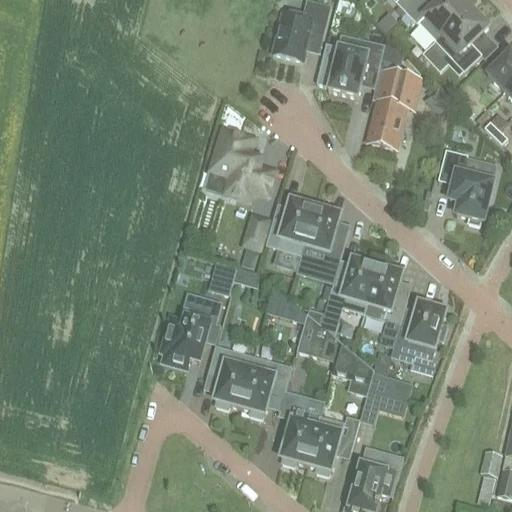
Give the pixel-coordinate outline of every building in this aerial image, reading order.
[(407,18),(425,0),(424,0),(390,0),(400,10),(406,17),(407,18)] [(471,14),(457,0),(447,0),(436,11),(425,0),(407,18),(435,47),(471,14)] [(324,43),(332,11),(306,5),(302,23),(282,18),(272,59),(303,67),(310,40),(324,43)] [(406,17),(400,10),(396,14),(402,20),(406,17)] [(464,77),(482,60),(471,48),(488,32),(471,14),(435,47),(464,77)] [(322,64),(317,89),(330,92),(329,94),(328,96),(330,96),(357,102),(357,103),(358,103),(359,101),(358,101),(365,73),(379,77),(385,51),(361,46),(359,57),(340,53),(341,52),(339,52),(338,54),(339,54),(336,67),(322,64)] [(397,74),(401,56),(387,52),(382,70),(397,74)] [(504,97),(511,88),(511,56),(487,80),(504,97)] [(401,111),(409,81),(387,76),(380,106),(378,105),(368,148),(397,155),(407,112),(401,111)] [(444,125),(456,114),(433,90),(425,97),(429,102),(425,106),(444,125)] [(466,109),(460,115),(469,124),(475,118),(466,109)] [(490,126),(499,134),(506,127),(497,119),(490,126)] [(500,136),(499,134),(490,126),(485,132),(495,142),(500,136)] [(268,199),(275,176),(260,171),(262,164),(250,160),(255,143),(224,134),(212,174),(231,180),(226,197),(249,204),(252,194),(268,199)] [(500,136),(495,142),(502,149),(508,143),(500,136)] [(484,227),(494,187),(463,180),(468,161),(446,155),(438,186),(454,190),(450,205),(460,208),(457,220),(469,223),(468,228),(480,231),(481,226),(484,227)] [(266,249),(302,260),(318,209),(305,205),(303,209),(291,206),(285,228),(283,228),(274,225),(266,249)] [(330,212),(318,209),(302,260),(301,262),(338,273),(346,247),(335,243),(341,220),(329,217),(330,212)] [(260,253),(268,224),(253,219),(244,248),(260,253)] [(254,273),(260,253),(248,249),(242,270),(254,273)] [(339,318),(341,312),(360,318),(363,319),(378,272),(368,269),(369,265),(356,261),(355,265),(353,265),(347,288),(335,284),(334,290),(330,303),(326,315),(339,318)] [(237,273),(216,268),(212,281),(233,287),(237,273)] [(401,279),(403,274),(390,271),(389,275),(379,273),(368,310),(381,314),(378,323),(401,330),(408,306),(396,302),(403,279),(401,279)] [(237,273),(233,287),(244,290),(248,277),(237,273)] [(330,303),(334,290),(328,288),(324,302),(330,303)] [(170,343),(164,367),(188,373),(190,364),(200,366),(209,331),(215,333),(222,308),(205,304),(199,327),(186,323),(185,328),(171,324),(166,342),(170,343)] [(400,334),(392,361),(391,362),(413,369),(415,361),(432,366),(438,345),(443,347),(448,330),(443,329),(446,317),(445,316),(447,312),(434,308),(432,313),(419,309),(411,337),(400,334)] [(304,330),(306,322),(293,310),(289,326),(304,330)] [(307,320),(319,330),(323,318),(308,314),(307,319),(307,320)] [(307,320),(306,322),(304,330),(297,357),(320,364),(324,352),(328,337),(319,330),(307,320)] [(328,337),(324,352),(320,364),(334,368),(340,347),(332,341),(328,337)] [(374,375),(340,347),(334,368),(331,380),(351,386),(348,397),(367,402),(368,395),(373,379),(374,375)] [(240,413),(254,364),(215,353),(208,379),(221,383),(215,406),(217,406),(216,411),(228,415),(230,410),(240,413)] [(374,375),(373,379),(385,383),(391,362),(392,361),(379,357),(374,375)] [(285,399),(292,374),(255,364),(241,413),(251,416),(249,420),(262,424),(264,419),(265,420),(272,397),(285,401),(285,399)] [(368,395),(383,399),(389,401),(393,385),(385,383),(373,379),(368,395)] [(378,416),(383,399),(368,395),(367,402),(364,412),(378,416)] [(308,409),(297,407),(282,463),(283,464),(282,468),(295,472),(296,467),(307,470),(320,423),(305,419),(308,409)] [(345,430),(320,423),(307,470),(317,473),(316,478),(329,481),(330,477),(332,477),(345,430)] [(498,482),(503,460),(485,455),(480,477),(498,482)] [(349,500),(345,511),(378,511),(382,499),(386,500),(390,487),(397,489),(404,464),(388,459),(384,475),(361,469),(352,500),(349,500)] [(511,503),(511,475),(503,473),(497,500),(511,503)] [(489,510),(496,483),(484,480),(477,507),(489,510)]
